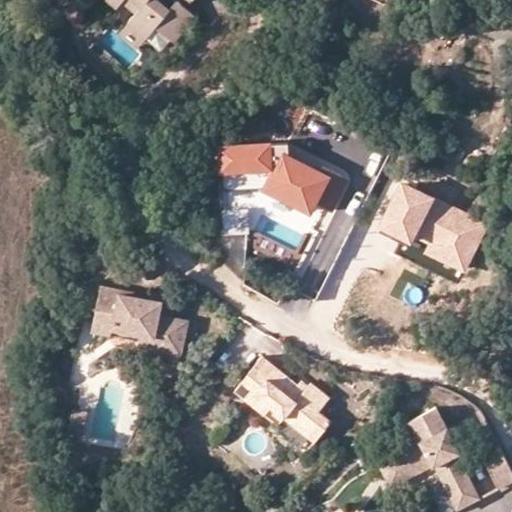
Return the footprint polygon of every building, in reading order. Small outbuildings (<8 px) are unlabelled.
[(137,0),(144,5),(130,23),(155,44),(165,31),(180,43),(201,16),(184,2),(173,16),(153,1),(153,0),(107,0),(120,10),(127,0),(137,0)] [(155,44),(130,26),(122,37),(147,55),(155,44)] [(323,158),(320,164),(289,148),(289,134),(243,135),(243,140),(223,141),(224,180),(266,180),(311,203),(315,194),(331,202),(344,177),(344,173),(341,167),(323,158)] [(489,224),(401,179),(377,225),(411,243),(415,237),(428,244),(423,251),(464,272),(489,224)] [(163,316),(166,300),(103,286),(94,330),(115,335),(116,330),(150,338),(148,348),(184,355),(191,322),(163,316)] [(323,418),(333,404),(308,386),(303,392),(262,361),(237,394),(278,425),(281,420),(316,447),(333,425),(323,418)] [(408,421),(419,442),(391,457),(403,481),(433,465),(457,511),(479,501),(459,462),(455,453),(457,452),(445,428),(434,408),(408,421)] [(511,480),(511,470),(502,448),(485,457),(499,487),(511,480)] [(457,452),(455,453),(459,462),(464,460),(460,451),(457,452)] [(403,481),(391,457),(378,464),(391,487),(403,481)]
